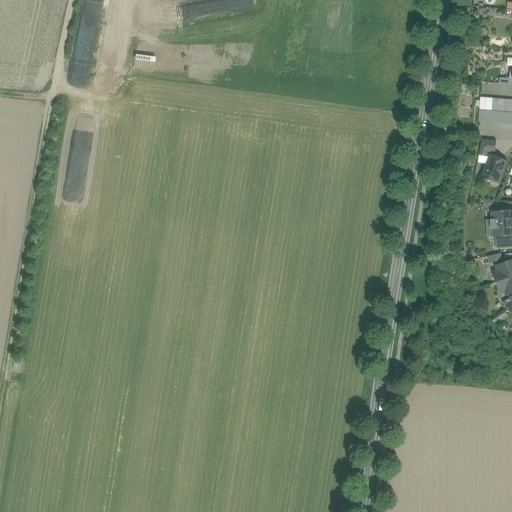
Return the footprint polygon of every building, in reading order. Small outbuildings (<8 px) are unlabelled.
[(225,62),(225,46),(191,46),(190,62),(225,62)] [(507,162),(490,155),(482,177),(499,183),(507,162)] [(511,210),(492,212),(492,219),(491,219),(492,229),(493,229),(494,236),(496,236),(511,235),(511,210)] [(511,235),(496,236),(496,249),(511,247),(511,235)] [(501,254),(487,257),(489,263),(502,261),(501,254)] [(511,260),(497,266),(498,271),(494,273),(497,282),(511,276),(511,260)] [(511,276),(497,282),(501,291),(505,290),(507,294),(511,292),(511,276)] [(511,296),(502,303),(506,309),(511,304),(511,296)]
